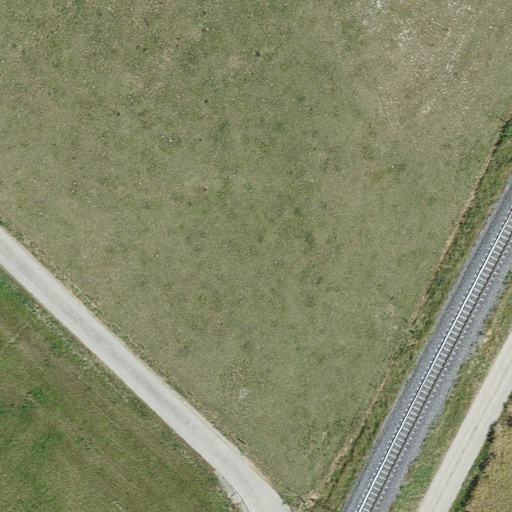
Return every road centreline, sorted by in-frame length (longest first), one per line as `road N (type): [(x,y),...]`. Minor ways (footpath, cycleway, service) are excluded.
road 1 (track): [(0,250),(273,511)]
road 2 (track): [(438,511),(511,373)]
